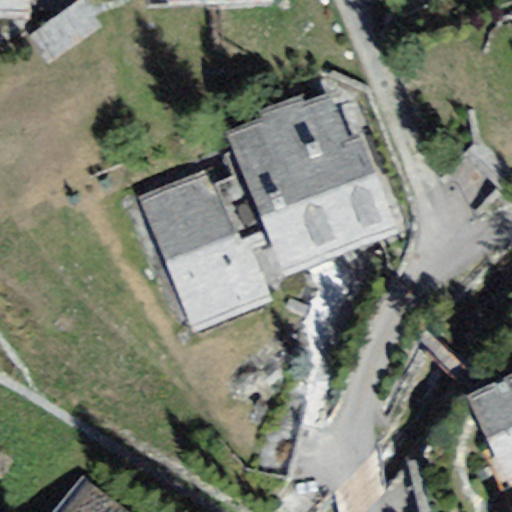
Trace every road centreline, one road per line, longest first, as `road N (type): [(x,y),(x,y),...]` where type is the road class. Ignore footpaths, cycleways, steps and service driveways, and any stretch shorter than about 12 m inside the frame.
road 1 (residential): [(362,511),(366,382),(416,273),(511,222)]
road 2 (track): [(453,247),(341,0)]
